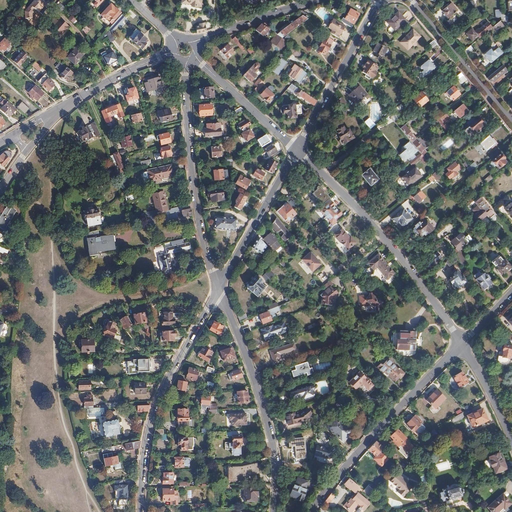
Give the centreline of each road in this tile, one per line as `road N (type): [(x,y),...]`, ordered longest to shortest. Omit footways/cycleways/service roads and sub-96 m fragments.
road 1 (residential): [(218,287),(270,436),(274,511)]
road 2 (residential): [(182,63),(189,163),(218,287)]
road 3 (residential): [(309,511),(461,344)]
road 4 (residential): [(379,0),(296,149)]
road 5 (residential): [(182,353),(152,415),(140,511)]
road 6 (residential): [(296,149),(218,287)]
road 7 (residential): [(511,121),(410,0)]
road 8 (residential): [(296,149),(405,262)]
road 9 (residential): [(196,57),(296,149)]
road 10 (residential): [(315,0),(196,41)]
